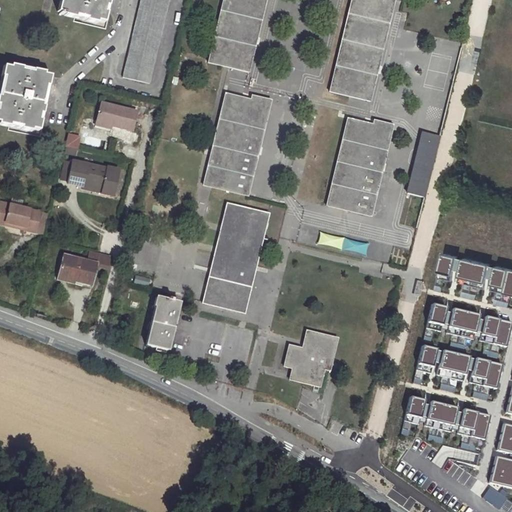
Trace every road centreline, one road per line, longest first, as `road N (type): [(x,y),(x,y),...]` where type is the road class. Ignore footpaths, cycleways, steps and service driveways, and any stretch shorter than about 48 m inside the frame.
road 1 (unclassified): [(402,511),(341,468),(91,353)]
road 2 (residential): [(91,353),(138,165)]
